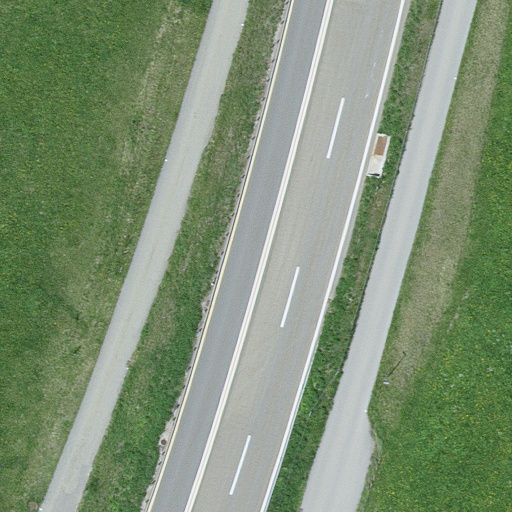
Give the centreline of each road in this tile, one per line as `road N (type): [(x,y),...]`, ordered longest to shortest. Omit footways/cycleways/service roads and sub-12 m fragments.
road 1 (unclassified): [(55,511),(153,250),(230,0)]
road 2 (primary): [(205,511),(289,234),(348,0)]
road 3 (unclassified): [(317,511),(459,0)]
